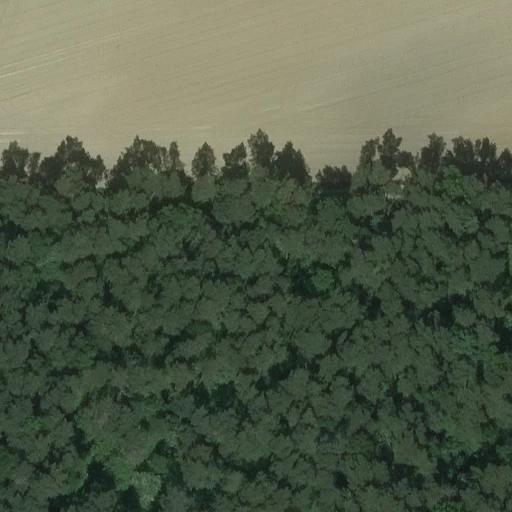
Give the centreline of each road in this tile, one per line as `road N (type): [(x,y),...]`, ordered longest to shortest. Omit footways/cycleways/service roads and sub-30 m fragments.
road 1 (track): [(0,202),(511,179)]
road 2 (track): [(116,197),(129,511)]
